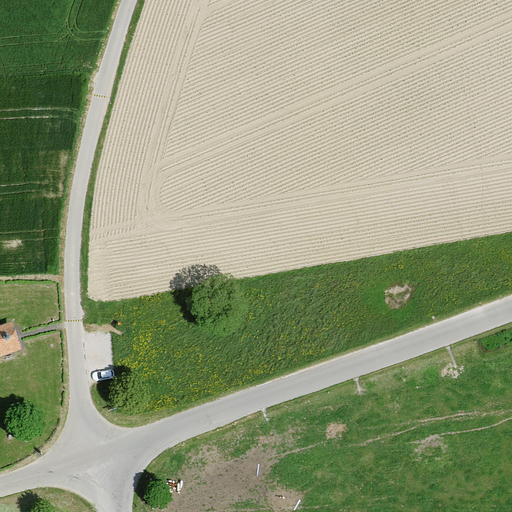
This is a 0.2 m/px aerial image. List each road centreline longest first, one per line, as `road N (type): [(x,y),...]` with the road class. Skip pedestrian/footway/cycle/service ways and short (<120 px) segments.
road 1 (track): [(93,457),(70,275),(84,146),(129,0)]
road 2 (tertiary): [(93,457),(511,307)]
